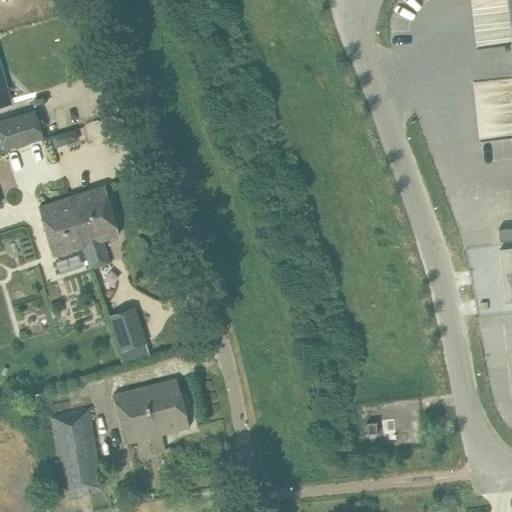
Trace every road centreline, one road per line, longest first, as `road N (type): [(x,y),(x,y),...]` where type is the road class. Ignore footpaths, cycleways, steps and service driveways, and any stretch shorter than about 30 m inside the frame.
road 1 (unclassified): [(259,511),(224,353),(132,64),(102,0)]
road 2 (unclassified): [(511,471),(486,474),(431,235),(353,22),(359,0)]
